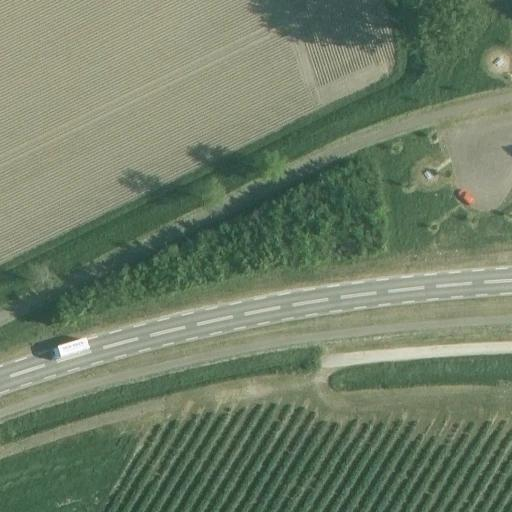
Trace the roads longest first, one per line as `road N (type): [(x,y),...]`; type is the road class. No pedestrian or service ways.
road 1 (secondary): [(0,382),(188,325),(511,282)]
road 2 (unclassified): [(511,348),(335,360)]
